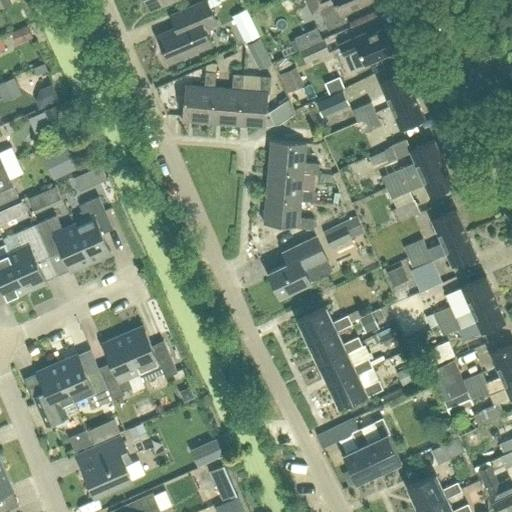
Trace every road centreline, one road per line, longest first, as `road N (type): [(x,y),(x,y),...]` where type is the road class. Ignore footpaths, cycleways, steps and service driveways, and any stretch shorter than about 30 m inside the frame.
road 1 (residential): [(339,511),(220,267)]
road 2 (residential): [(164,137),(246,142),(239,258),(220,267)]
road 3 (residential): [(60,511),(0,372)]
road 4 (residential): [(164,137),(104,0)]
road 5 (residential): [(0,342),(134,282)]
road 6 (residential): [(220,267),(164,137)]
